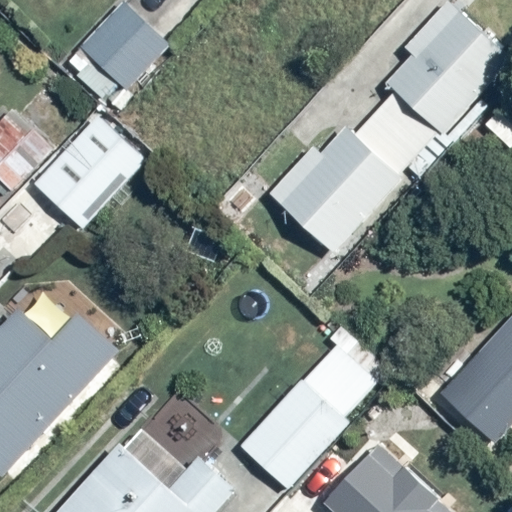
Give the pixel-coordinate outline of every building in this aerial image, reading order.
[(168,45),(123,1),(77,47),(122,91),(168,45)] [(338,123),(270,196),(330,253),(398,180),(395,177),(435,133),(438,136),(506,61),(443,4),(401,51),(409,58),(383,86),(394,96),(355,139),(338,123)] [(55,145),(12,101),(0,112),(0,181),(9,191),(55,145)] [(148,157),(97,112),(32,186),(83,231),(148,157)] [(268,188),(248,170),(217,202),(238,221),(268,188)] [(511,295),(432,381),(494,445),(511,426),(511,295)] [(0,474),(117,352),(76,312),(50,339),(15,306),(0,322),(0,474)] [(388,379),(343,337),(240,446),(285,489),(388,379)] [(168,491),(116,443),(53,511),(212,511),(233,489),(198,457),(168,491)] [(365,511),(315,465),(271,511),(365,511)]
